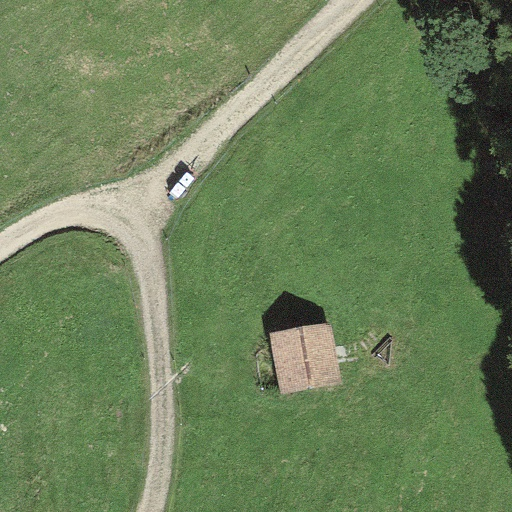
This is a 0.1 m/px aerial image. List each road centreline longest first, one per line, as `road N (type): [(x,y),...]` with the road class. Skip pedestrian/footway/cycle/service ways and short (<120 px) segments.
road 1 (track): [(368,0),(226,122),(135,236)]
road 2 (track): [(149,511),(161,387),(147,265),(135,236)]
road 3 (track): [(135,236),(89,208),(54,214),(0,247)]
